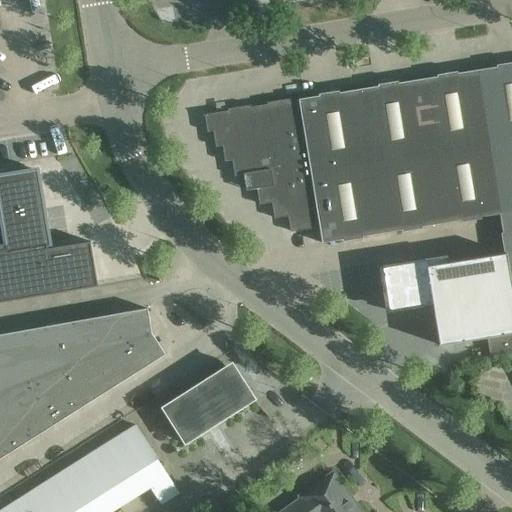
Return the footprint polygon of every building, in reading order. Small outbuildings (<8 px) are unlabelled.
[(506,253),(511,292),(511,64),(203,115),(203,117),(205,116),(206,124),(211,130),(211,131),(213,131),(214,139),(219,145),(220,146),(222,146),(223,153),(228,159),(229,161),(232,160),(232,161),(233,168),(238,174),(238,176),(248,174),(253,180),(250,188),(250,190),(257,189),(258,196),(263,202),(263,204),(272,203),(273,210),(278,216),(278,218),(288,216),(289,224),(294,230),(294,231),(319,227),(322,243),(341,240),(500,214),(506,253)] [(5,243),(0,244),(0,302),(97,286),(90,242),(47,249),(46,246),(48,245),(42,207),(38,207),(36,193),(40,192),(36,170),(9,175),(0,176),(0,183),(8,229),(2,230),(5,243)] [(426,259),(425,260),(432,306),(439,346),(487,338),(490,358),(511,353),(511,292),(506,253),(504,253),(463,260),(448,262),(447,256),(426,259)] [(425,260),(385,266),(393,312),(432,306),(425,260)] [(109,315),(115,347),(151,333),(147,308),(109,315)] [(109,315),(72,322),(79,361),(115,347),(109,315)] [(52,372),(79,361),(72,322),(44,327),(52,372)] [(26,382),(52,372),(44,327),(17,332),(26,382)] [(26,382),(17,332),(0,334),(0,391),(25,382),(26,382)] [(151,333),(115,347),(132,375),(164,354),(151,333)] [(115,347),(79,361),(100,395),(132,375),(115,347)] [(76,410),(100,395),(79,361),(52,372),(76,410)] [(254,399),(231,364),(162,408),(185,443),(254,399)] [(25,382),(53,425),(76,410),(52,372),(26,382),(25,382)] [(53,425),(25,382),(0,391),(0,394),(29,440),(53,425)] [(29,440),(0,394),(0,446),(5,455),(29,440)] [(179,493),(135,425),(0,511),(111,511),(150,488),(161,505),(179,493)] [(300,497),(302,499),(282,511),(359,511),(333,474),(300,497)]
